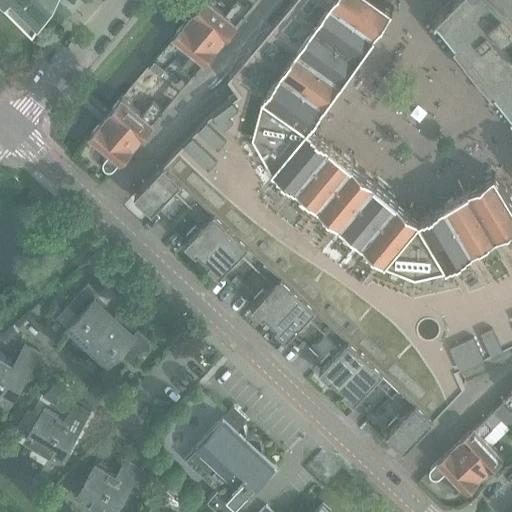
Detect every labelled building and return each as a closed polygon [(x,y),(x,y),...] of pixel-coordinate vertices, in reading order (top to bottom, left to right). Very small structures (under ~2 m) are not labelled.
[(0,0),(0,5),(31,36),(54,0),(0,0)] [(511,199),(495,172),(470,187),(420,217),(368,174),(319,134),(309,125),(393,7),(383,0),(294,0),(229,78),(239,92),(210,114),(165,162),(199,194),(232,226),(266,258),(299,289),(333,321),(367,353),(400,385),(434,416),(466,383),(458,367),(511,341),(511,199)] [(208,0),(204,0),(194,12),(192,14),(190,17),(221,43),(237,24),(253,5),(252,4),(248,9),(237,0),(225,15),(208,0)] [(511,0),(451,0),(436,16),(437,18),(438,17),(447,28),(456,40),(466,54),(465,54),(483,76),(483,75),(494,88),(495,88),(507,103),(511,109),(511,0)] [(205,62),(221,43),(190,17),(188,19),(174,36),(193,53),(181,67),(192,76),(184,84),(186,85),(205,62)] [(122,97),(110,111),(108,114),(106,116),(137,143),(153,124),(153,123),(171,101),(170,101),(163,109),(153,100),(142,114),(122,97)] [(113,170),(114,169),(121,161),(121,162),(137,143),(106,116),(104,119),(90,135),(111,153),(104,161),(104,162),(103,163),(103,165),(103,166),(104,168),(105,169),(106,170),(107,170),(109,171),(110,171),(112,171),(113,170)] [(173,188),(190,204),(199,194),(165,162),(165,161),(135,193),(153,210),(156,207),(158,209),(167,199),(165,197),(173,188)] [(199,249),(205,255),(232,226),(199,194),(190,204),(206,219),(197,228),(195,226),(186,236),(188,238),(186,240),(197,251),(199,249)] [(241,252),(257,267),(266,258),(232,226),(205,255),(211,260),(209,262),(220,273),(223,271),(225,273),(234,263),(232,261),(241,252)] [(266,313),(272,318),(299,289),(266,258),(257,267),(273,283),(264,292),(262,290),(253,299),(255,302),(253,304),(264,315),(266,313)] [(236,276),(231,282),(237,288),(242,282),(236,276)] [(79,314),(69,325),(88,343),(115,314),(97,297),(101,293),(89,282),(68,303),(79,314)] [(243,283),(237,289),(246,297),(252,291),(243,283)] [(308,315),(324,331),(333,321),(299,289),(272,318),(278,324),(276,326),(287,337),(290,334),(292,336),(301,326),(299,324),(308,315)] [(138,329),(134,333),(115,314),(88,343),(108,362),(119,351),(126,358),(146,336),(138,329)] [(333,376),(339,382),(367,353),(333,321),(324,331),(340,346),(332,355),(330,353),(320,363),(322,365),(320,367),(332,378),(333,376)] [(12,325),(0,336),(6,342),(18,332),(12,325)] [(40,353),(28,346),(26,345),(14,364),(0,355),(0,397),(9,404),(40,353)] [(375,379),(391,394),(400,385),(367,353),(339,382),(345,387),(343,389),(355,400),(357,398),(359,400),(368,390),(366,388),(375,379)] [(65,388),(52,380),(42,396),(56,404),(65,388)] [(387,431),(405,448),(435,417),(434,416),(400,385),(391,394),(407,409),(399,419),(397,416),(387,426),(390,428),(387,431)] [(502,400),(511,410),(511,409),(511,390),(511,391),(511,392),(502,400)] [(511,410),(502,400),(493,409),(509,426),(511,424),(511,422),(511,410)] [(60,460),(89,413),(75,404),(65,420),(45,408),(26,439),(60,460)] [(241,412),(234,405),(220,420),(187,457),(220,488),(210,498),(223,511),(233,511),(276,465),(263,452),(260,440),(247,437),(243,424),(248,419),(241,412)] [(475,426),(474,426),(456,443),(484,473),(502,456),(484,436),(493,427),(485,419),(486,417),(485,416),(475,426)] [(96,448),(108,455),(116,441),(108,436),(96,448)] [(430,468),(430,469),(430,470),(429,471),(429,473),(430,474),(430,475),(431,476),(433,478),(434,478),(436,478),(437,478),(438,478),(440,477),(448,470),(466,490),(484,473),(456,443),(438,460),(431,467),(430,468)] [(106,511),(114,511),(140,468),(126,460),(116,476),(96,464),(78,495),(106,511)]
